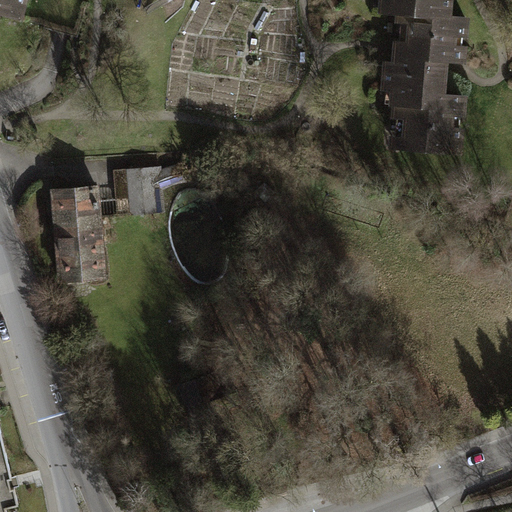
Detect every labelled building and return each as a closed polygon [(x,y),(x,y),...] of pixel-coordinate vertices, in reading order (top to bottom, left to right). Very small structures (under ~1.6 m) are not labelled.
[(0,0),(0,13),(17,19),(21,0),(0,0)] [(380,0),(380,5),(390,6),(382,86),(393,87),(387,145),(461,152),(467,92),(448,90),(451,63),(468,65),(472,13),(452,11),(453,0),(380,0)] [(165,172),(119,177),(122,204),(134,203),(136,223),(169,219),(165,172)] [(110,190),(59,194),(67,289),(118,285),(110,190)] [(0,511),(13,511),(32,489),(0,367),(0,511)] [(212,372),(180,387),(193,416),(225,401),(212,372)]
